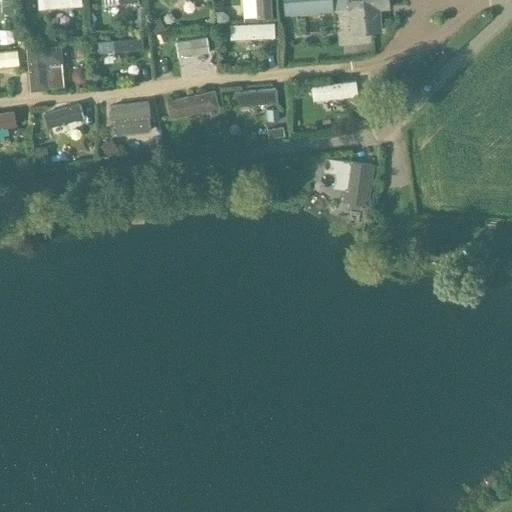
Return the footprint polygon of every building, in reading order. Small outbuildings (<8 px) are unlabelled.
[(2,0),(3,13),(11,12),(10,0),(2,0)] [(275,16),(274,0),(255,0),(256,16),(275,16)] [(387,0),(283,0),(284,15),(347,9),(349,33),(380,31),(378,9),(388,9),(387,0)] [(231,39),(277,38),(277,21),(231,22),(231,39)] [(100,52),(144,49),(144,36),(99,38),(100,52)] [(49,89),(46,65),(63,63),(61,45),(27,49),(31,91),(49,89)] [(0,46),(0,62),(18,62),(17,46),(0,46)] [(359,81),(313,82),(313,98),(360,96),(359,81)] [(281,128),(280,87),(237,89),(238,129),(281,128)] [(168,95),(169,122),(222,119),(221,93),(168,95)] [(112,102),(112,121),(153,120),(152,101),(112,102)] [(48,105),(50,135),(84,133),(83,103),(48,105)] [(16,108),(0,110),(0,127),(19,124),(16,108)] [(326,159),(324,172),(336,174),(334,188),(344,189),(342,201),(368,205),(373,165),(326,159)]
